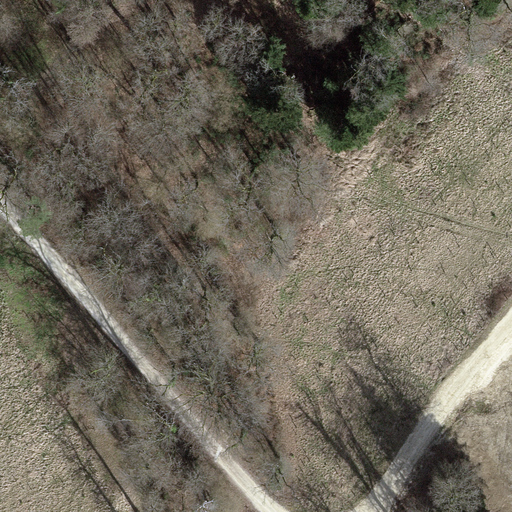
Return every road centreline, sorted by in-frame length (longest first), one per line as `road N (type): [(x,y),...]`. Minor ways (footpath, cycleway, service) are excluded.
road 1 (track): [(274,511),(0,198)]
road 2 (track): [(371,511),(446,397),(511,320)]
